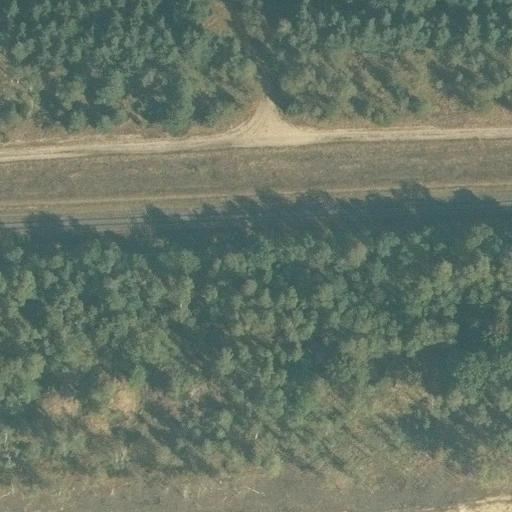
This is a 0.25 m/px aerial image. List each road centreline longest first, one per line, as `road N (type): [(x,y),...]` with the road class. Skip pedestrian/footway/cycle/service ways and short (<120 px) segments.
road 1 (track): [(0,151),(511,127)]
road 2 (unknown): [(218,0),(266,137)]
